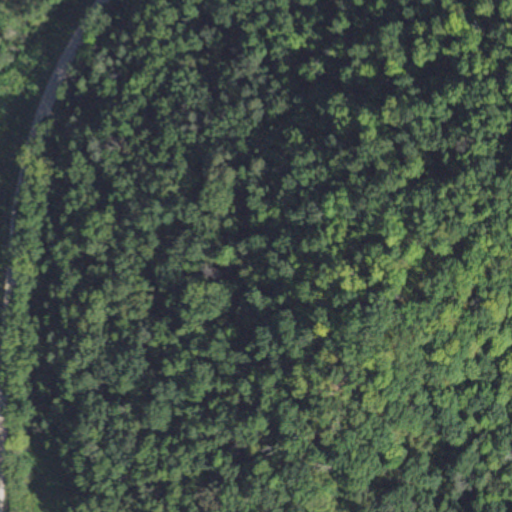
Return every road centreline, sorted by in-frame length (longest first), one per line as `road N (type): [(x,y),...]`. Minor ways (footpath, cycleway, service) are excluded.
road 1 (residential): [(7,281),(20,180),(43,99),(100,0)]
road 2 (residential): [(0,405),(7,281)]
